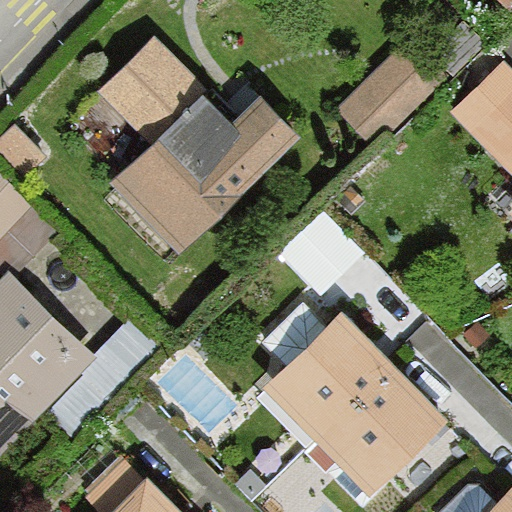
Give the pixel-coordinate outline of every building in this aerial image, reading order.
[(511,0),(501,0),(511,10),(511,0)] [(162,140),(125,176),(184,237),(257,167),(224,133),(238,120),(159,39),(110,87),(162,140)] [(405,42),(342,106),(377,140),(439,75),(405,42)] [(511,95),(481,127),(511,158),(511,95)] [(0,232),(30,200),(0,172),(0,232)] [(325,284),(370,245),(334,205),(290,244),(325,284)] [(0,445),(88,355),(1,271),(0,272),(0,445)] [(372,483),(438,417),(341,320),(275,386),(372,483)] [(116,511),(154,511),(136,493),(116,511)] [(492,511),(511,511),(511,498),(509,496),(492,511)]
